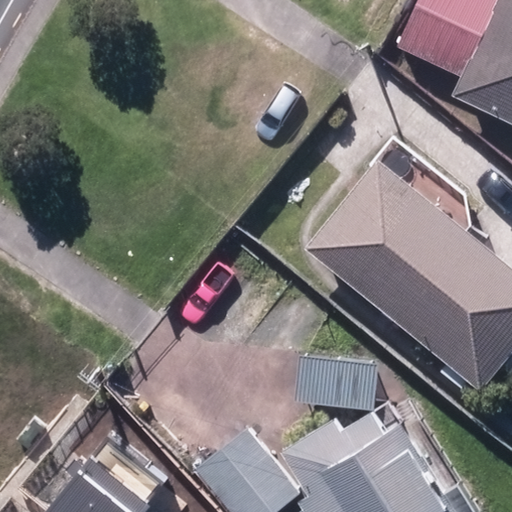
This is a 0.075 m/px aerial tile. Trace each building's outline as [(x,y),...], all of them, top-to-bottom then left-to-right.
[(456,92),(511,117),(511,0),(418,0),(398,45),(464,77),(456,92)] [(511,266),(396,172),(325,258),(481,385),(497,366),(508,375),(511,379),(511,266)] [(294,275),(265,253),(214,322),(244,343),(294,275)] [(295,401),(375,408),(379,363),(300,355),(295,401)] [(452,511),(411,445),(416,442),(401,416),(382,428),(370,408),(343,426),(336,415),(297,439),(281,448),(309,493),(300,500),(306,511),(452,511)] [(195,469),(231,511),(274,511),(297,493),(245,428),(195,469)] [(44,511),(146,511),(150,507),(88,458),(44,511)]
